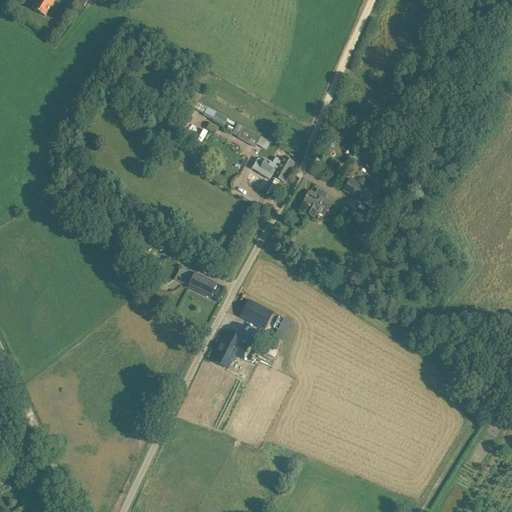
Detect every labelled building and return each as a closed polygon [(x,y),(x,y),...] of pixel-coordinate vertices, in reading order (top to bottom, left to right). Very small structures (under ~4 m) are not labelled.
[(32,9),(45,17),(51,7),(52,7),(55,2),(59,4),(61,0),(37,0),(32,9)] [(216,112),(207,107),(203,114),(203,115),(211,120),(223,127),(227,119),(216,112)] [(183,131),(177,120),(168,125),(174,136),(183,131)] [(261,138),(252,133),(246,143),(255,148),(261,138)] [(284,183),(295,164),(283,158),(281,162),(275,158),(271,166),(267,163),(263,171),(265,172),(263,176),(254,171),(248,182),(266,192),(272,181),(270,180),(273,176),(284,183)] [(351,179),(344,191),(369,205),(375,193),(351,179)] [(315,218),(317,212),(321,205),(328,209),(332,202),(316,194),(315,196),(308,193),(303,204),(308,207),(307,208),(308,208),(305,214),(315,218)] [(140,263),(140,254),(132,254),(132,263),(140,263)] [(353,267),(352,257),(341,258),(342,268),(353,267)] [(217,284),(212,282),(194,273),(193,274),(180,267),(174,279),(187,286),(210,298),(217,284)] [(249,301),(240,317),(264,329),(272,313),(249,301)] [(283,341),(292,322),(284,318),(275,337),(283,341)] [(213,361),(229,369),(235,357),(242,360),(249,347),(242,343),(243,340),(228,332),(213,361)] [(22,505),(36,497),(32,489),(18,497),(22,505)] [(45,511),(40,502),(31,507),(34,511),(45,511)]
